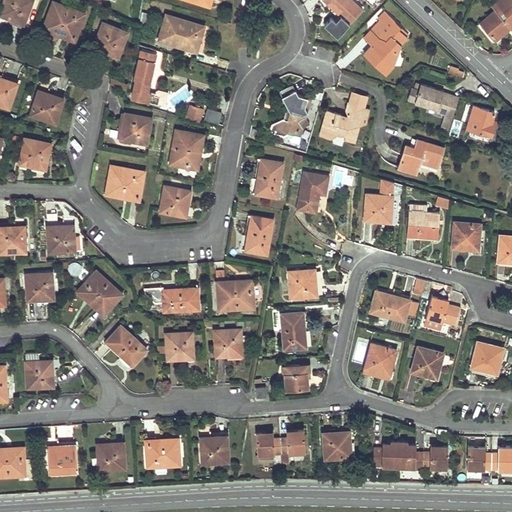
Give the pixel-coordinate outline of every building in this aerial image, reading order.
[(32,0),(4,0),(0,11),(0,15),(23,24),(32,0)] [(344,19),(347,21),(349,23),(362,10),(351,0),(323,0),(327,3),(344,19)] [(494,41),(499,37),(505,32),(503,31),(509,26),(511,29),(511,28),(511,0),(498,0),(492,5),(496,10),(482,22),(489,31),(487,32),(494,41)] [(85,13),(69,7),(53,1),(43,28),(74,40),(85,13)] [(344,19),(327,3),(326,6),(342,21),(344,19)] [(379,20),(370,29),(377,36),(378,42),(373,42),(371,45),(367,48),(374,55),(376,53),(383,59),(382,62),(393,66),(398,51),(396,49),(394,47),(399,42),(400,43),(407,36),(399,28),(400,27),(393,20),(394,19),(385,11),(377,19),(379,20)] [(196,51),(200,38),(204,26),(166,14),(159,39),(196,51)] [(127,32),(115,27),(103,22),(93,46),(119,56),(127,32)] [(378,42),(377,36),(370,29),(363,37),(371,45),(373,42),(378,42)] [(151,48),(152,45),(153,42),(140,37),(138,44),(151,48)] [(151,48),(138,44),(137,49),(140,50),(133,79),(135,80),(131,98),(159,105),(160,98),(154,96),(155,93),(146,92),(155,49),(151,48)] [(374,55),(367,48),(363,52),(385,73),(393,66),(382,62),(383,59),(376,53),(374,55)] [(455,76),(458,69),(458,68),(451,66),(448,74),(455,76)] [(458,69),(455,76),(462,78),(464,71),(458,69)] [(0,104),(9,108),(13,95),(16,83),(0,76),(0,104)] [(111,77),(110,83),(126,89),(128,83),(111,77)] [(452,115),(458,96),(451,94),(451,93),(443,91),(443,90),(420,83),(418,89),(410,87),(407,99),(436,108),(434,115),(443,118),(444,114),(445,114),(445,113),(452,115)] [(303,112),(305,111),(307,110),(304,105),(307,97),(298,94),(292,84),(279,91),(287,105),(284,117),(272,123),(270,128),(273,133),(283,136),(287,134),(288,130),(295,132),(302,127),(310,123),(306,116),(303,112)] [(55,123),(59,111),(64,98),(39,90),(30,114),(55,123)] [(367,96),(352,91),(348,103),(363,108),(367,96)] [(363,108),(348,103),(345,109),(346,114),(345,118),(339,117),(340,113),(327,110),(319,135),(329,138),(335,135),(336,134),(344,136),(344,139),(353,142),(363,108)] [(471,127),(470,130),(469,132),(468,135),(487,141),(493,123),(490,122),(491,118),(494,110),(474,104),(470,115),(468,114),(466,122),(468,122),(467,126),(471,127)] [(189,105),(186,116),(200,121),(204,109),(189,105)] [(209,106),(205,118),(219,123),(222,111),(209,106)] [(11,112),(9,119),(15,121),(17,114),(11,112)] [(121,139),(125,113),(121,112),(116,138),(121,139)] [(147,143),(149,130),(151,118),(125,113),(121,139),(147,143)] [(197,168),(200,150),(203,133),(176,129),(169,163),(197,168)] [(50,143),(37,140),(24,138),(19,163),(45,168),(50,143)] [(444,147),(432,143),(421,140),(418,149),(413,147),(406,145),(399,167),(417,173),(420,162),(438,167),(444,147)] [(294,153),(293,159),(302,161),(303,155),(294,153)] [(277,196),(280,179),(282,162),(262,158),(255,192),(277,196)] [(139,200),(142,185),(144,171),(111,165),(106,194),(139,200)] [(318,192),(322,193),(325,194),(328,176),(304,171),(297,208),(315,211),(318,192)] [(381,217),(385,218),(390,218),(392,196),(393,182),(381,178),(379,195),(366,194),(365,220),(381,221),(381,217)] [(185,215),(188,202),(190,190),(165,185),(160,210),(185,215)] [(446,207),(449,197),(437,194),(434,204),(446,207)] [(426,211),(426,208),(427,204),(409,203),(407,236),(437,238),(439,212),(426,211)] [(273,218),(262,216),(252,214),(246,248),(267,252),(273,218)] [(478,247),(479,235),(480,223),(454,221),(452,247),(469,249),(469,246),(478,247)] [(75,250),(74,237),(73,224),(47,225),(49,251),(75,250)] [(0,252),(26,252),(25,239),(24,226),(0,226),(0,252)] [(511,235),(500,234),(497,260),(511,261),(511,235)] [(312,278),(311,274),(311,269),(289,271),(291,297),(316,295),(315,278),(312,278)] [(103,313),(112,303),(121,293),(96,270),(78,290),(103,313)] [(225,281),(224,270),(216,270),(217,281),(225,281)] [(53,298),(52,285),(51,272),(25,273),(27,300),(53,298)] [(413,287),(422,289),(425,280),(416,277),(413,287)] [(253,307),(252,293),(251,279),(225,281),(217,281),(218,309),(253,307)] [(198,308),(197,298),(197,287),(162,289),(164,311),(198,308)] [(391,295),(390,296),(390,297),(375,293),(370,311),(403,320),(408,300),(391,295)] [(447,303),(444,302),(441,301),(441,297),(431,294),(423,322),(439,327),(441,320),(454,324),(459,307),(447,303)] [(305,346),(304,329),(302,311),(281,313),(284,348),(305,346)] [(131,364),(138,356),(146,348),(120,325),(106,340),(131,364)] [(241,354),(241,341),(240,328),(214,329),(216,356),(241,354)] [(193,357),(193,344),(192,331),(165,332),(167,359),(193,357)] [(488,368),(492,369),(496,370),(502,347),(477,341),(471,366),(487,370),(488,368)] [(380,368),(385,370),(389,371),(396,349),(371,342),(364,368),(379,372),(380,368)] [(428,372),(432,373),(436,374),(443,352),(418,345),(411,371),(427,375),(428,372)] [(38,359),(38,356),(38,352),(26,353),(26,360),(25,360),(27,386),(53,385),(51,359),(38,359)] [(304,371),(301,371),(299,371),(299,364),(284,365),(285,389),(308,387),(307,376),(304,377),(304,371)] [(265,386),(256,387),(257,397),(266,397),(265,386)] [(280,437),(281,453),(288,452),(305,451),(303,428),(293,429),(293,433),(286,433),(287,437),(280,437)] [(281,453),(280,437),(273,438),(273,435),(266,435),(266,431),(256,432),(257,454),(259,454),(273,453),(281,453)] [(338,431),(330,432),(323,433),(325,459),(350,457),(349,433),(339,434),(338,431)] [(227,461),(227,448),(226,434),(200,436),(201,462),(227,461)] [(180,463),(179,450),(178,437),(145,439),(147,465),(180,463)] [(381,466),(398,466),(400,440),(390,440),(390,443),(382,442),(382,448),(374,448),(373,463),(381,463),(381,466)] [(398,466),(422,467),(423,451),(416,451),(416,443),(408,443),(408,442),(408,440),(400,440),(398,466)] [(125,467),(124,454),(123,441),(97,443),(99,469),(125,467)] [(76,470),(75,457),(74,444),(48,446),(50,472),(76,470)] [(423,451),(422,467),(447,467),(447,445),(437,445),(437,448),(430,448),(430,451),(423,451)] [(467,467),(492,468),(492,453),(485,453),(485,451),(485,449),(477,449),(477,445),(468,445),(467,467)] [(0,475),(25,473),(24,460),(23,446),(0,447),(0,475)] [(492,453),(492,468),(511,468),(511,446),(498,446),(498,453),(492,453)] [(288,452),(281,453),(281,463),(289,462),(288,452)] [(273,458),(274,463),(281,463),(281,453),(273,453),(273,458)]
